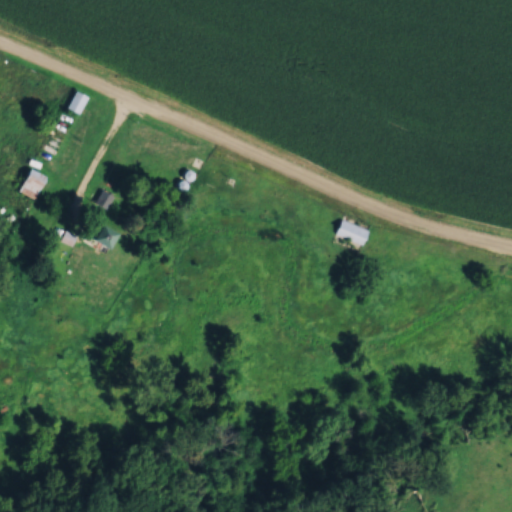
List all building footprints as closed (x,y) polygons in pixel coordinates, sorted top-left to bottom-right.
[(83,94),(70,90),(63,109),(76,114),(83,94)] [(34,199),(44,176),(24,167),(14,191),(34,199)] [(185,190),(188,172),(181,171),(179,180),(175,179),(173,188),(185,190)] [(113,198),(100,189),(92,201),(104,210),(113,198)] [(365,230),(338,216),(331,231),(358,245),(365,230)] [(87,240),(104,250),(115,233),(98,222),(87,240)] [(72,234),(61,230),(57,241),(68,244),(72,234)]
